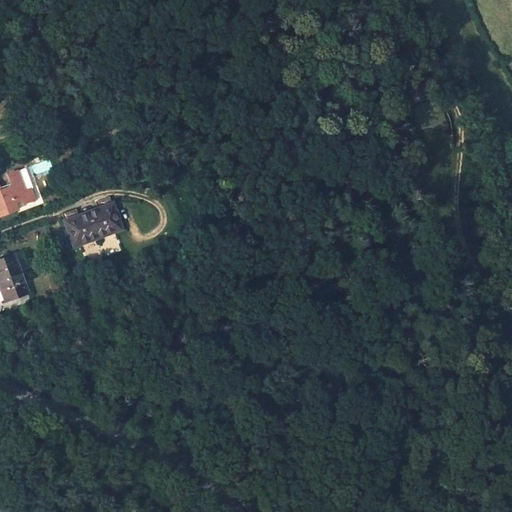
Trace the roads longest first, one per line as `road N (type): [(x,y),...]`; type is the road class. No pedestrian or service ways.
road 1 (track): [(363,0),(390,53),(398,92),(402,202),(379,283),(395,379),(382,475),(365,511)]
road 2 (tertiary): [(240,511),(182,468),(0,374)]
